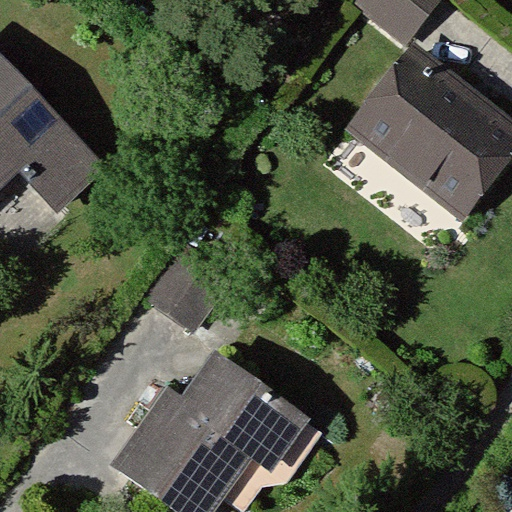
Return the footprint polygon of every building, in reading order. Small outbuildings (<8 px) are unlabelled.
[(450,0),(358,0),(353,6),(409,51),(450,0)] [(511,165),(511,121),(416,45),(409,51),(348,130),(465,223),(511,165)] [(0,49),(0,196),(24,173),(62,212),(112,165),(0,49)] [(175,255),(159,302),(208,320),(225,272),(175,255)] [(316,422),(215,356),(186,400),(167,387),(112,470),(176,511),(218,511),(252,461),(278,478),(316,422)]
